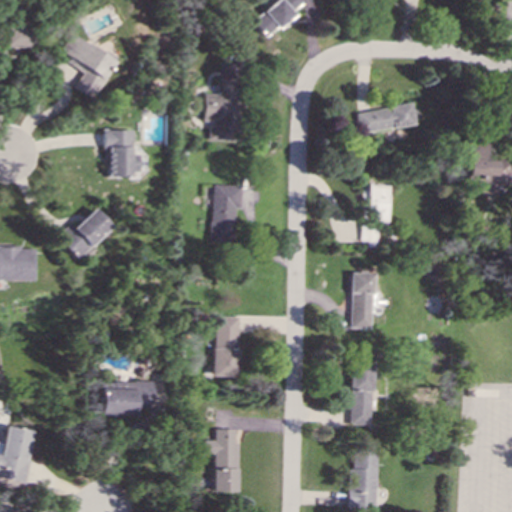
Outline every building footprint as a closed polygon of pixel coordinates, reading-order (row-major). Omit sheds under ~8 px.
[(301,5),(296,0),(273,0),(250,20),(263,36),(301,5)] [(0,47),(26,48),(27,25),(0,24),(0,47)] [(113,60),(68,32),(57,50),(67,56),(64,61),(81,72),(72,87),(89,98),(113,60)] [(234,140),(234,78),(215,78),(215,93),(201,93),(200,122),(207,122),(207,140),(234,140)] [(417,121),(415,108),(408,110),(406,102),(352,112),(356,133),(417,121)] [(102,176),(127,176),(127,165),(137,165),(137,154),(129,154),(129,130),(102,129),(102,176)] [(485,142),(467,141),(465,180),(480,180),(479,193),(497,194),(498,185),(507,186),(508,160),(484,158),(485,142)] [(232,207),(237,207),(238,185),(209,184),(207,241),(231,241),(232,207)] [(374,244),(375,221),(383,221),(384,184),(364,184),(364,190),(359,190),(358,244),(374,244)] [(74,258),(109,226),(92,207),(71,226),(67,223),(53,235),(74,258)] [(0,247),(0,279),(32,280),(32,248),(0,247)] [(346,328),(367,328),(368,272),(347,272),(346,328)] [(236,316),(211,315),(209,376),(234,377),(236,316)] [(368,362),(346,362),(345,424),(367,425),(368,362)] [(98,414),(133,415),(134,406),(150,407),(150,380),(134,380),(134,389),(99,388),(98,414)] [(29,429),(3,425),(0,442),(0,477),(21,481),(29,429)] [(234,429),(212,428),(211,439),(202,439),(201,453),(211,453),(210,491),(233,491),(234,429)] [(372,509),(374,451),(347,450),(345,508),(372,509)]
